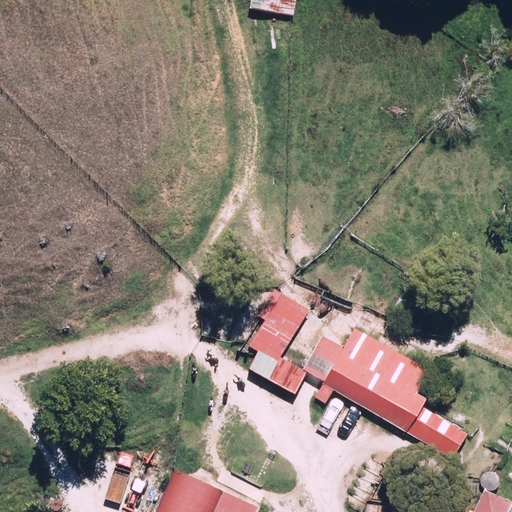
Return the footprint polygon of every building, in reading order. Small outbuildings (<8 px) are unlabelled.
[(295,0),(250,0),(248,11),(291,19),(295,0)] [(309,313),(281,296),(251,348),(271,359),(261,377),(295,397),(308,376),(281,360),(309,313)] [(324,337),(304,371),(325,384),(324,386),(406,435),(407,434),(451,460),(466,434),(425,410),(443,381),(355,329),(343,349),(324,337)] [(258,511),(175,473),(157,511),(258,511)] [(509,511),(511,507),(511,503),(485,491),(475,511),(509,511)]
